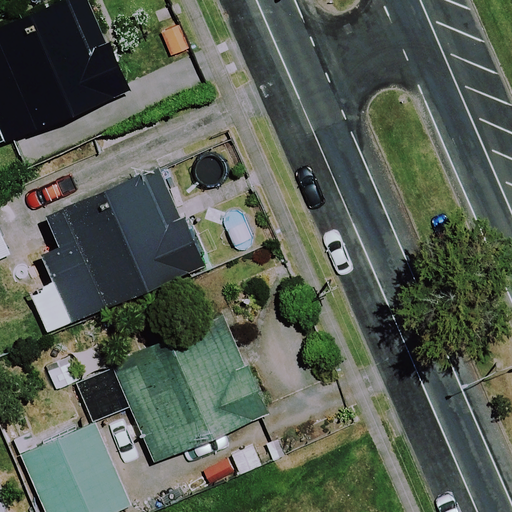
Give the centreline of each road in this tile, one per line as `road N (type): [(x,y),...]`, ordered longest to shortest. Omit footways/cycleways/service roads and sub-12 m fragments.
road 1 (tertiary): [(482,511),(296,81)]
road 2 (tertiary): [(419,30),(511,244)]
road 3 (tertiary): [(296,81),(419,30)]
